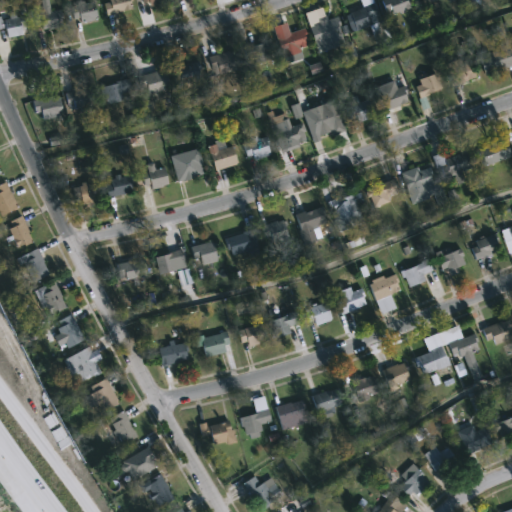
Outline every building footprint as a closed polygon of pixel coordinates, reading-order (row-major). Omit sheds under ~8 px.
[(47,0),(49,8),(50,11),(60,9),(61,17),(59,17),(61,26),(41,29),(40,25),(34,26),(30,7),(40,5),(39,0),(47,0)] [(79,0),(82,0),(83,2),(92,0),(96,19),(80,23),(78,17),(72,18),(69,7),(75,5),(75,4),(78,4),(77,1),(79,0)] [(129,0),(131,9),(106,15),(103,2),(108,1),(107,0),(129,0)] [(372,0),(381,20),(356,30),(349,12),(361,6),(358,0),(372,0)] [(408,0),(411,7),(392,15),(390,10),(385,12),(380,0),(408,0)] [(14,11),(15,17),(22,15),(24,26),(19,27),(20,34),(6,37),(4,27),(0,27),(0,20),(8,18),(7,12),(14,11)] [(324,15),(326,20),(333,18),(341,39),(319,47),(311,24),(317,22),(315,18),(324,15)] [(302,28),(305,37),(303,38),(305,44),(287,50),(285,46),(279,48),(275,36),(302,28)] [(268,38),(272,50),(267,52),(269,58),(254,63),(252,55),(244,58),(241,47),(252,43),(253,45),(268,38)] [(498,61),(501,68),(487,73),(483,63),(480,65),(477,56),(505,45),(510,57),(498,61)] [(227,50),(234,69),(216,75),(214,67),(211,68),(207,57),(227,50)] [(458,57),(461,63),(470,59),(474,68),(467,71),(470,78),(450,86),(441,65),(458,57)] [(199,65),(200,69),(197,70),(199,78),(191,80),(193,85),(181,89),(174,66),(185,63),(185,64),(198,60),(199,65)] [(158,71),(163,89),(148,93),(146,86),(140,88),(136,76),(152,71),(153,73),(158,71)] [(425,95),(418,97),(414,86),(419,84),(417,79),(434,72),(440,89),(425,95)] [(121,92),(123,99),(105,103),(103,95),(100,95),(98,87),(128,78),(130,90),(121,92)] [(392,80),(395,88),(403,85),(406,94),(404,94),(407,103),(382,111),(373,87),(392,80)] [(91,88),(94,105),(84,106),(84,109),(79,110),(79,107),(73,108),(72,104),(66,105),(64,92),(91,88)] [(355,95),(357,102),(365,99),(372,115),(371,117),(356,123),(354,116),(349,119),(344,107),(353,103),(350,97),(355,95)] [(51,96),(51,98),(54,97),(55,101),(58,100),(59,105),(56,106),(58,114),(55,114),(56,116),(40,119),(40,115),(37,116),(36,112),(33,113),(30,100),(51,96)] [(323,104),(326,113),(329,112),(329,110),(334,108),(339,120),(328,124),(330,129),(316,135),(306,109),(323,104)] [(302,122),(307,134),(290,141),(291,144),(280,148),(273,132),(284,128),(283,125),(289,123),(291,127),(302,122)] [(252,134),(254,134),(256,139),(265,136),(268,144),(266,145),(269,154),(253,160),(251,155),(246,156),(242,144),(250,142),(248,136),(252,134)] [(499,159),(483,165),(477,149),(502,137),(507,149),(497,153),(499,159)] [(223,143),(224,148),(230,146),(236,163),(214,170),(205,147),(214,143),(215,146),(223,143)] [(189,150),(191,159),(200,157),(203,166),(201,166),(203,173),(177,181),(169,155),(189,150)] [(463,151),(471,168),(461,172),(464,181),(456,184),(452,174),(443,178),(439,166),(435,167),(431,156),(440,152),(443,159),(463,151)] [(151,162),(153,169),(162,166),(167,184),(150,189),(148,183),(143,184),(140,173),(146,171),(144,164),(151,162)] [(429,176),(432,184),(438,182),(446,202),(437,205),(434,196),(433,195),(410,203),(400,176),(427,166),(431,175),(429,176)] [(130,174),(133,192),(107,199),(103,182),(113,179),(113,175),(118,174),(118,177),(130,174)] [(94,176),(98,202),(81,204),(79,192),(73,193),(71,186),(79,185),(79,182),(85,181),(84,177),(94,176)] [(387,202),(373,207),(366,189),(391,179),(395,190),(385,194),(387,202)] [(10,195),(16,208),(0,215),(0,183),(4,181),(10,195)] [(357,192),(359,197),(353,199),(362,222),(337,232),(325,201),(357,192)] [(321,206),(324,214),(321,215),(324,222),(316,225),(320,236),(302,245),(296,230),(299,229),(294,214),(321,206)] [(26,232),(31,241),(23,245),(22,244),(15,247),(11,239),(6,242),(3,238),(10,235),(7,229),(11,226),(8,221),(20,215),(28,231),(26,232)] [(281,219),(281,221),(284,220),(285,224),(283,225),(287,236),(271,242),(269,235),(263,237),(260,225),(281,219)] [(257,247),(231,256),(229,249),(226,250),(222,238),(251,228),(257,247)] [(494,233),(501,249),(491,253),(492,255),(484,258),(483,254),(473,258),(469,248),(475,246),(474,241),(482,235),(483,237),(494,233)] [(210,240),(216,261),(200,265),(197,257),(192,259),(188,246),(210,240)] [(41,262),(47,274),(32,282),(27,271),(22,274),(14,258),(35,247),(42,261),(41,262)] [(181,255),(184,268),(157,274),(156,269),(159,268),(158,264),(155,265),(153,257),(179,248),(181,255)] [(465,263),(455,267),(457,272),(449,275),(446,266),(440,269),(435,257),(459,248),(465,263)] [(144,258),(146,267),(144,267),(145,275),(137,276),(139,282),(133,283),(132,277),(125,279),(124,274),(118,275),(116,263),(144,258)] [(423,280),(407,287),(400,271),(420,263),(419,261),(425,258),(430,270),(421,275),(423,280)] [(393,273),(397,282),(395,283),(398,290),(388,294),(394,308),(379,314),(367,285),(371,283),(369,280),(381,275),(383,278),(393,273)] [(53,283),(64,307),(56,311),(55,309),(48,313),(44,306),(40,308),(31,290),(52,281),(53,283)] [(348,286),(350,292),(359,288),(363,296),(361,297),(364,304),(339,315),(334,303),(341,300),(337,291),(348,286)] [(323,302),(329,319),(314,325),(312,319),(307,321),(303,310),(311,307),(310,304),(314,303),(315,305),(323,302)] [(286,326),(288,332),(274,338),(270,327),(267,329),(265,322),(293,312),(297,322),(286,326)] [(79,335),(82,339),(65,348),(60,338),(58,339),(56,335),(58,334),(55,329),(59,327),(56,321),(69,314),(79,335)] [(507,319),(511,330),(507,333),(509,339),(494,345),(491,338),(485,341),(480,329),(507,319)] [(256,323),(262,341),(247,346),(245,339),(240,341),(236,330),(256,323)] [(226,330),(229,343),(224,344),(225,351),(204,356),(202,345),(196,346),(193,336),(203,334),(203,336),(226,330)] [(472,333),(476,342),(474,342),(477,349),(459,357),(457,353),(451,355),(446,343),(472,333)] [(171,340),(172,345),(184,342),(186,350),(184,351),(184,354),(186,353),(187,358),(166,362),(167,365),(160,366),(157,348),(168,346),(167,341),(171,340)] [(91,374),(94,380),(88,384),(85,378),(74,384),(66,370),(76,364),(71,355),(87,346),(98,370),(91,374)] [(439,346),(443,357),(445,356),(449,365),(422,374),(419,365),(414,367),(411,358),(439,346)] [(401,363),(409,380),(393,386),(388,374),(383,376),(380,370),(401,363)] [(372,376),(374,382),(375,381),(379,391),(367,395),(368,398),(357,402),(350,383),(357,381),(357,379),(372,376)] [(116,404),(100,412),(97,405),(90,407),(84,396),(92,392),(89,387),(104,378),(116,404)] [(334,389),(339,403),(333,405),(335,410),(330,412),(329,407),(323,409),(324,413),(313,416),(310,408),(313,407),(309,396),(334,389)] [(258,424),(260,430),(257,431),(258,436),(248,439),(247,433),(243,434),(241,426),(239,427),(237,418),(254,413),(250,399),(262,396),(269,421),(258,424)] [(301,400),(303,408),(301,409),(305,422),(280,429),(273,407),(301,400)] [(134,435),(112,446),(99,424),(121,410),(134,435)] [(511,415),(511,434),(500,439),(497,430),(494,431),(491,423),(511,415)] [(227,421),(229,430),(232,429),(235,441),(223,444),(222,442),(211,445),(209,434),(199,436),(196,424),(204,422),(205,427),(227,421)] [(484,426),(488,434),(486,435),(490,443),(466,455),(456,435),(473,427),(475,431),(484,426)] [(147,457),(153,468),(146,472),(144,470),(138,474),(132,467),(129,468),(121,453),(140,442),(148,457),(147,457)] [(433,446),(438,453),(446,446),(454,456),(434,471),(422,454),(433,446)] [(419,490),(420,492),(416,496),(411,491),(406,496),(398,487),(404,481),(399,476),(411,463),(427,482),(419,490)] [(166,489),(172,499),(157,506),(147,489),(143,492),(139,485),(158,474),(167,488),(166,489)] [(253,476),(258,485),(262,483),(266,488),(273,483),(280,496),(258,511),(242,483),(253,476)] [(399,511),(375,511),(385,499),(379,494),(383,489),(405,505),(399,511)]
